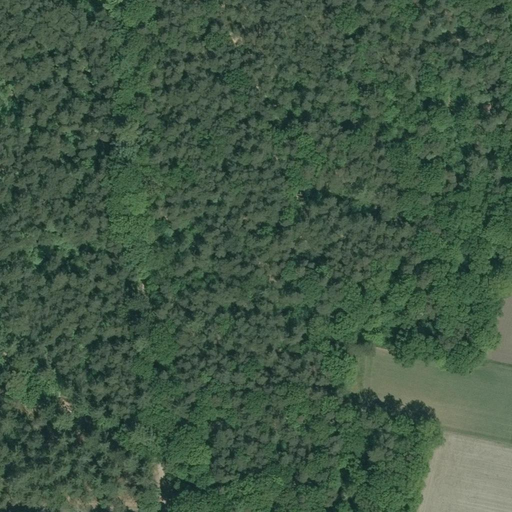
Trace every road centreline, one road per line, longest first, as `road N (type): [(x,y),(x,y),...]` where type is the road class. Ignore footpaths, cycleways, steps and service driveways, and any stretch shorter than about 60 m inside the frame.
road 1 (track): [(160,463),(125,0)]
road 2 (track): [(160,463),(89,424),(0,357)]
